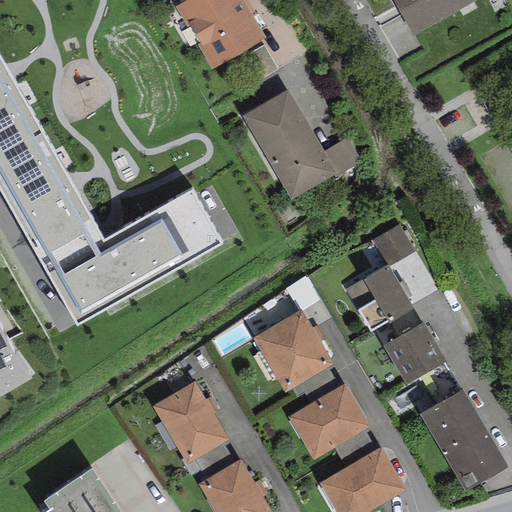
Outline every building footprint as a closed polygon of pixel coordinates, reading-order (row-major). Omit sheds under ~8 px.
[(186,0),(174,7),(211,70),(265,38),(251,14),(254,12),(247,0),(186,0)] [(392,0),(413,36),(476,0),(392,0)] [(278,69),(263,45),(228,67),(242,91),(278,69)] [(0,153),(41,131),(0,57),(0,153)] [(287,90),(242,117),(291,200),(333,175),(336,173),(324,152),(287,90)] [(104,241),(41,131),(0,153),(0,192),(46,273),(104,241)] [(347,138),(324,152),(336,173),(333,175),(335,178),(362,162),(347,138)] [(191,191),(104,241),(46,273),(76,327),(222,245),(191,191)] [(387,265),(388,267),(414,251),(398,224),(372,240),(387,265)] [(387,265),(346,289),(358,311),(370,333),(413,307),(388,267),(387,265)] [(301,310),(252,338),(285,394),(292,389),(328,369),(334,366),(320,343),(324,340),(316,327),(312,329),(301,310)] [(424,323),(383,346),(405,385),(446,362),(424,323)] [(0,396),(31,379),(30,375),(13,352),(0,327),(0,396)] [(311,405),(340,389),(328,369),(292,389),(297,398),(305,393),(311,405)] [(195,382),(152,406),(186,465),(196,460),(223,444),(229,441),(214,414),(217,412),(209,398),(205,400),(195,382)] [(311,405),(288,418),(313,461),(334,448),(364,431),(370,428),(345,385),(340,389),(311,405)] [(462,390),(420,414),(465,493),(508,468),(462,390)] [(375,451),(364,431),(334,448),(346,468),(375,451)] [(234,464),(223,444),(196,460),(207,480),(234,464)] [(346,468),(319,484),(335,511),(369,511),(407,490),(382,448),(375,451),(346,468)] [(207,480),(198,484),(214,511),(271,511),(263,497),(267,494),(259,480),(254,483),(241,460),(234,464),(207,480)] [(120,511),(92,469),(42,502),(44,504),(39,507),(42,511),(120,511)]
